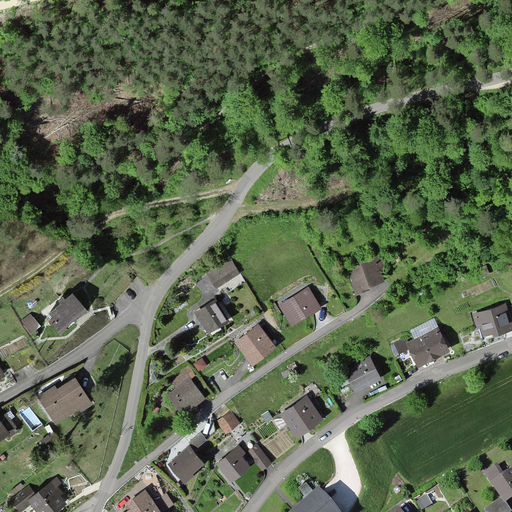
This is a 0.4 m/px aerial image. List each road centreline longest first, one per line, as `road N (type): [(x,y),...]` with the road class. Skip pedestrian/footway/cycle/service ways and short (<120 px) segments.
road 1 (unclassified): [(181,264),(267,156),(347,118),(511,74)]
road 2 (residential): [(511,345),(455,366),(314,442),(250,511)]
road 3 (track): [(240,191),(121,211),(0,295)]
road 4 (residential): [(97,501),(121,456),(157,294)]
road 5 (residential): [(0,401),(157,294)]
